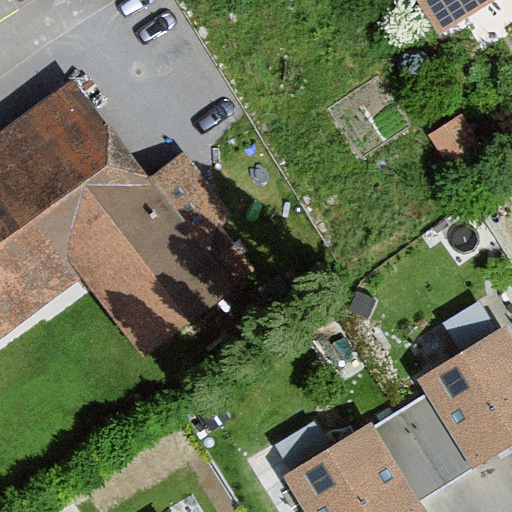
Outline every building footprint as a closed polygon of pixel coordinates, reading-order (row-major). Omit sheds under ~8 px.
[(413,0),(435,35),(492,0),(413,0)] [(0,331),(82,271),(139,348),(217,291),(183,246),(215,222),(182,179),(145,206),(65,100),(0,148),(0,331)] [(511,367),(491,336),(415,385),(424,399),(470,469),(477,480),(511,457),(511,367)] [(424,399),(363,438),(407,509),(470,469),(424,399)] [(360,433),(293,475),(316,511),(408,511),(407,509),(363,438),(360,433)]
